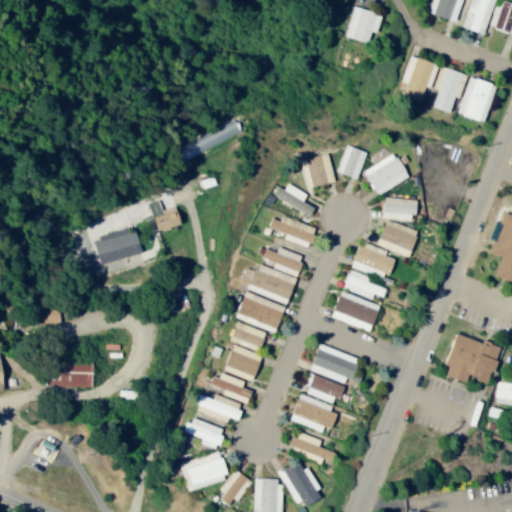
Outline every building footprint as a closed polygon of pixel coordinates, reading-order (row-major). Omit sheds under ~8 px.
[(429,0),(425,11),(451,21),(458,0),(429,0)] [(481,33),(491,0),(467,0),(459,26),(481,33)] [(511,4),(495,0),(488,27),(511,33),(511,4)] [(343,37),(365,41),(367,30),(374,32),(378,12),(350,6),(343,37)] [(416,101),(422,85),(427,87),(435,64),(407,55),(399,80),(404,82),(400,96),(416,101)] [(429,106),(446,112),(451,96),(456,97),(464,74),(437,64),(427,94),(432,96),(429,106)] [(492,84),(466,75),(453,112),(480,121),(492,84)] [(364,151),(344,143),(333,170),(353,178),(364,151)] [(330,182),(327,153),(298,156),(301,185),(330,182)] [(360,168),(372,193),(404,178),(392,153),(360,168)] [(304,214),(309,206),(298,199),(303,192),(284,181),(280,188),(273,184),(268,194),(304,214)] [(379,217),(411,218),(412,198),(379,196),(379,217)] [(511,215),(500,212),(487,252),(497,255),(491,275),(511,282),(511,279),(511,215)] [(310,226),(278,213),(275,219),(267,216),(264,225),(281,232),(279,237),(302,246),(310,226)] [(404,255),(414,230),(407,228),(406,232),(380,222),(372,243),(404,255)] [(131,229),(122,231),(122,229),(89,236),(95,261),(136,252),(131,229)] [(389,257),(354,244),(346,265),(381,278),(389,257)] [(291,275),(298,255),(274,245),(272,251),(261,247),(257,256),(270,261),(268,265),(291,275)] [(283,301),(292,275),(255,263),(253,269),(242,265),(235,284),(283,301)] [(379,295),(382,286),(362,280),(364,274),(344,268),(338,287),(368,296),(369,292),(379,295)] [(365,330),(375,303),(336,288),(326,315),(365,330)] [(270,331),(280,305),(241,289),(231,315),(270,331)] [(57,306),(29,306),(29,321),(57,322),(57,306)] [(225,339),(243,345),(244,341),(256,345),(262,329),(232,320),(225,339)] [(440,374),(460,380),(462,374),(483,381),(495,345),(449,331),(439,363),(444,364),(440,374)] [(248,378),(256,352),(227,343),(219,369),(248,378)] [(305,370),(340,380),(342,376),(347,377),(354,355),(313,343),(305,370)] [(88,385),(89,359),(44,358),(44,384),(88,385)] [(219,393),(243,401),(247,389),(237,386),(240,379),(212,370),(208,384),(220,388),(219,393)] [(338,384),(309,372),(302,391),(331,402),(338,384)] [(511,382),(493,380),(491,402),(511,404),(511,382)] [(223,421),(225,415),(234,419),(239,404),(210,393),(209,397),(196,392),(190,408),(223,421)] [(286,419),(318,429),(319,425),(327,427),(333,406),(293,394),(286,419)] [(220,427),(185,416),(181,430),(197,436),(195,442),(213,448),(220,427)] [(330,450),(314,444),(316,439),(292,429),(286,444),(326,460),(330,450)] [(184,489),(225,478),(218,457),(216,457),(214,451),(176,462),(184,489)] [(276,471),(296,507),(318,495),(298,459),(276,471)] [(228,507),(246,478),(232,469),(213,497),(228,507)] [(249,511),(276,511),(278,477),(251,476),(249,511)]
